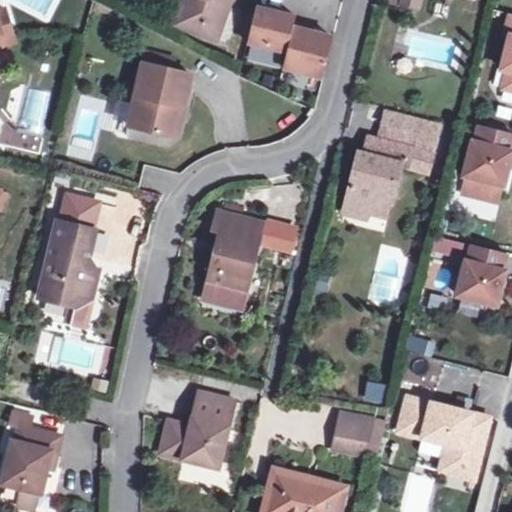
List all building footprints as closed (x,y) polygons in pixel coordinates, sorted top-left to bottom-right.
[(211,1),(208,0),(195,0),(185,28),(227,46),(232,33),(205,23),(211,1)] [(208,0),(211,1),(205,23),(232,33),(243,0),(208,0)] [(413,0),(398,0),(397,6),(411,10),(413,0)] [(431,0),(413,0),(411,10),(428,14),(431,0)] [(307,21),(268,11),(259,46),(299,56),(307,21)] [(0,46),(8,44),(29,38),(25,23),(13,24),(8,13),(0,14),(0,46)] [(323,33),(306,29),(296,72),(337,81),(346,42),(333,39),(334,34),(325,32),(324,37),(322,36),(323,33)] [(29,38),(8,44),(10,53),(31,48),(29,38)] [(159,65),(143,129),(186,139),(193,109),(199,109),(206,76),(159,65)] [(394,120),(388,141),(422,148),(426,130),(394,120)] [(511,136),(488,131),(483,147),(481,147),(472,181),(511,191),(511,189),(511,136)] [(381,139),(376,156),(384,158),(388,141),(381,139)] [(384,193),(399,197),(404,198),(414,165),(417,166),(422,148),(388,141),(384,158),(376,156),(368,154),(352,210),(378,218),(379,213),(384,193)] [(0,214),(7,207),(13,190),(0,185),(0,214)] [(394,217),(399,197),(384,193),(379,213),(394,217)] [(478,217),(493,222),(497,206),(482,202),(478,217)] [(235,243),(222,292),(259,301),(278,231),(229,218),(223,239),(235,243)] [(61,305),(77,310),(96,304),(105,305),(113,279),(100,274),(108,240),(72,229),(57,290),(61,305)] [(511,270),(511,257),(481,249),(477,266),(474,266),(466,300),(505,310),(511,282),(511,281),(511,275),(511,270)] [(259,301),(222,292),(219,300),(256,312),(259,301)] [(96,304),(77,310),(92,315),(96,304)] [(177,430),(167,465),(225,479),(242,408),(208,400),(199,436),(177,430)] [(498,421),(415,401),(407,435),(455,447),(448,475),(482,483),(496,429),(498,421)] [(344,444),(377,450),(383,416),(352,409),(344,444)] [(392,418),(383,416),(377,450),(385,452),(392,418)] [(64,457),(73,458),(77,444),(34,432),(30,449),(24,448),(13,489),(53,499),(61,470),(64,457)] [(70,473),(73,458),(64,457),(61,470),(70,473)] [(287,469),(276,511),(353,511),(360,487),(287,469)]
